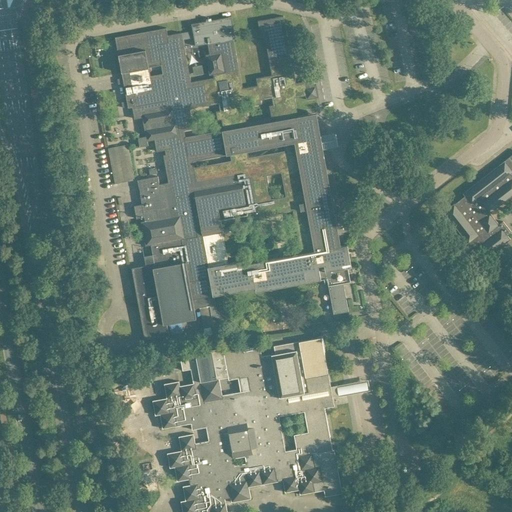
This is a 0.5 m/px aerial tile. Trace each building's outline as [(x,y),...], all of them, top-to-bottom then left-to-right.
[(214,77),(210,78),(191,81),(184,46),(183,40),(183,39),(182,33),(182,32),(180,32),(168,35),(166,27),(115,37),(122,72),(123,78),(117,79),(118,84),(124,83),(127,101),(122,102),(123,107),(128,106),(128,108),(132,107),(134,118),(142,117),(146,136),(138,137),(139,142),(139,146),(148,144),(147,141),(154,139),(157,151),(165,150),(166,154),(163,155),(167,176),(168,178),(168,182),(159,184),(158,176),(155,176),(138,180),(139,188),(140,193),(142,204),(139,204),(134,205),(136,215),(136,218),(144,217),(145,220),(141,221),(145,245),(151,244),(153,254),(154,263),(146,265),(132,268),(140,312),(145,339),(147,339),(169,335),(167,323),(196,318),(195,308),(210,306),(212,317),(215,316),(239,333),(241,341),(247,339),(247,337),(245,327),(242,328),(216,310),(214,295),(255,287),(256,291),(327,278),(328,285),(343,282),(350,281),(348,267),(351,266),(347,244),(341,245),(323,149),(321,135),(316,112),(306,115),(298,116),(295,97),(305,95),(306,99),(319,97),(317,84),(315,85),(314,79),(296,82),(292,64),(296,63),(295,54),(291,55),(289,47),(284,16),(269,18),(258,20),(261,37),(265,36),(267,51),(272,75),(256,78),(257,85),(243,88),(234,39),(233,39),(235,38),(232,20),(231,16),(191,23),(192,28),(195,46),(208,43),(209,54),(206,54),(209,75),(210,75),(213,74),(214,77)] [(128,144),(108,148),(115,183),(135,180),(128,144)] [(511,154),(463,193),(465,196),(455,204),(454,203),(443,212),(482,261),(511,239),(508,235),(511,232),(503,221),(499,224),(490,213),(511,195),(511,154)] [(343,282),(328,285),(329,291),(333,313),(348,311),(344,289),(343,282)] [(210,306),(199,307),(203,327),(213,325),(212,317),(210,306)] [(181,322),(169,324),(171,334),(183,332),(181,322)] [(274,345),(275,353),(262,356),(260,348),(249,350),(247,339),(241,341),(241,344),(184,354),(187,369),(195,368),(197,382),(180,385),(179,381),(164,383),(167,397),(153,400),(155,415),(160,414),(163,428),(193,422),(194,429),(206,426),(209,440),(195,442),(194,433),(179,436),(181,450),(167,453),(170,467),(175,466),(177,481),(192,478),(193,484),(183,485),(186,500),(181,500),(183,511),(227,511),(225,498),(231,497),(232,502),(251,498),(249,486),(283,480),(285,492),(299,489),(300,494),(324,490),(325,496),(342,493),(334,450),(332,450),(325,407),(334,406),(333,396),(338,396),(336,386),(331,387),(325,356),(326,356),(322,336),(318,337),(274,345)] [(121,425),(105,428),(108,440),(123,437),(121,425)]
